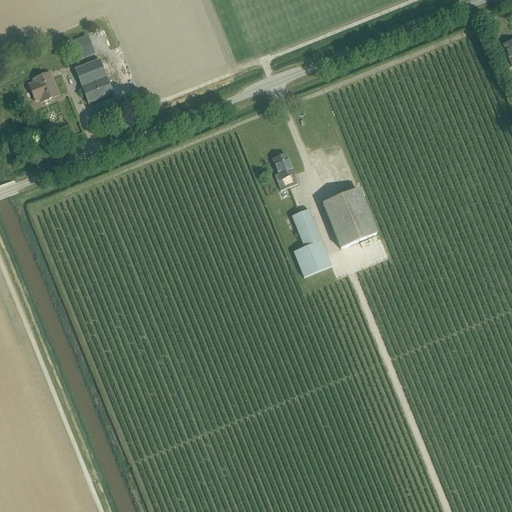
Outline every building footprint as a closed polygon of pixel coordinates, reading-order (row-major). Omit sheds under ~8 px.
[(71,60),(73,65),(97,57),(92,39),(87,41),(85,34),(74,38),(80,57),(71,60)] [(511,42),(503,46),(511,67),(511,66),(511,42)] [(100,61),(75,71),(88,105),(113,95),(100,61)] [(34,83),(28,85),(35,102),(40,100),(41,103),(58,96),(50,73),(32,80),(34,83)] [(328,171),(346,165),(336,141),(320,147),(321,151),(310,156),(319,178),(330,174),(328,171)] [(286,155),(273,160),(278,175),(274,176),(280,192),(297,185),(286,155)] [(322,205),(341,251),(350,247),(350,246),(376,235),(358,192),(332,202),(322,205)] [(304,250),(322,243),(309,211),(291,218),(304,250)] [(304,250),(294,254),(304,279),(332,268),(322,243),(304,250)]
